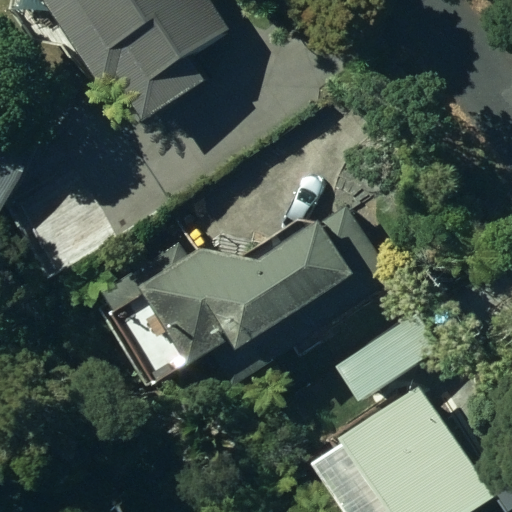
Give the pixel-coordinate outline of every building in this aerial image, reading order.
[(151,77),(175,114),(231,76),(217,55),(254,31),(232,0),(76,0),(136,87),(151,77)] [(64,123),(0,97),(0,193),(31,206),(64,123)] [(251,361),(267,383),(414,276),(366,207),(297,258),(232,250),(150,309),(202,382),(238,355),(245,364),(251,361)] [(366,366),(394,400),(466,342),(439,309),(366,366)] [(494,511),(511,500),(511,486),(443,386),(375,432),(380,440),(350,460),(385,511),(494,511)]
